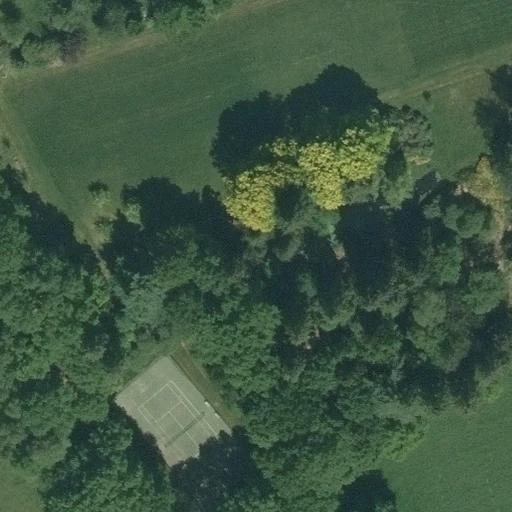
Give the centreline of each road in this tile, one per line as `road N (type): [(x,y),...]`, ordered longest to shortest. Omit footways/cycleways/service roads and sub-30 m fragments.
road 1 (track): [(154,316),(190,344),(212,383),(298,441),(350,511)]
road 2 (track): [(511,55),(335,118)]
